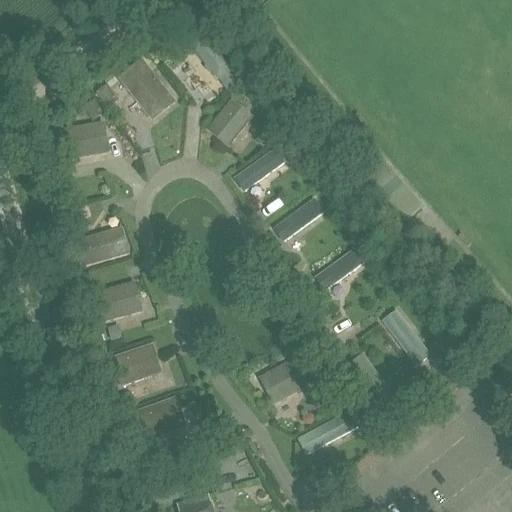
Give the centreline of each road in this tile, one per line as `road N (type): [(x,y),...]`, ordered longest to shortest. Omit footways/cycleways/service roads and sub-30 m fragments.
road 1 (residential): [(342,358),(209,176),(180,171),(145,199),(142,217),(163,284),(309,511)]
road 2 (unclassified): [(101,511),(0,169)]
road 3 (track): [(0,123),(145,0)]
